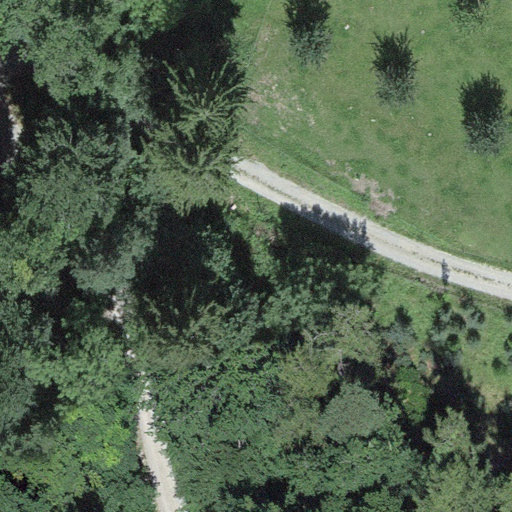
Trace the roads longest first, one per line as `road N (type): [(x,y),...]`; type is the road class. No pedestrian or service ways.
road 1 (track): [(511,292),(303,211),(136,117),(32,27),(0,19)]
road 2 (track): [(0,142),(65,198),(111,271),(177,511)]
